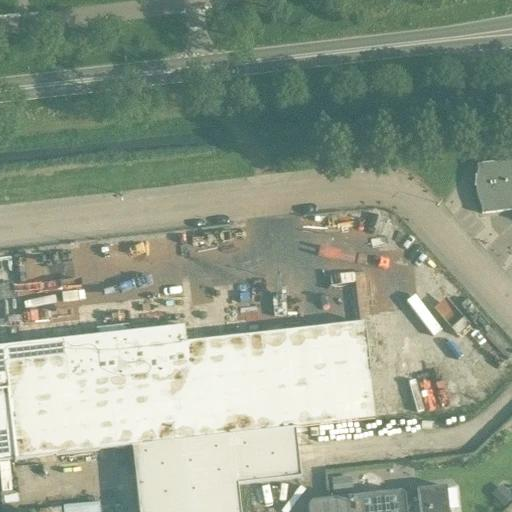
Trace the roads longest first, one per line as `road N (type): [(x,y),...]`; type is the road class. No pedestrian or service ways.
road 1 (unclassified): [(0,224),(355,181),(399,186),(511,299)]
road 2 (tertiary): [(200,68),(473,38)]
road 3 (tertiary): [(0,93),(200,68)]
road 4 (residential): [(0,26),(192,0)]
